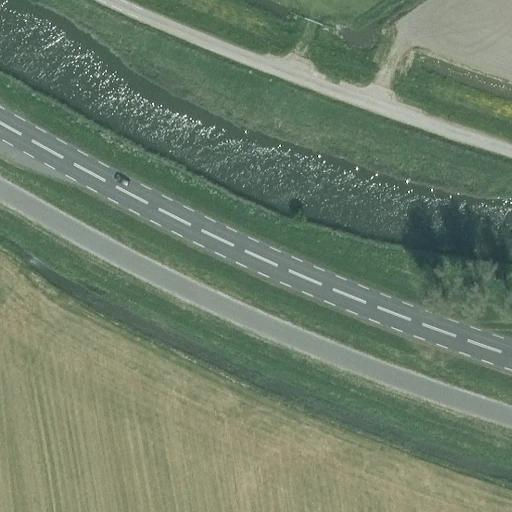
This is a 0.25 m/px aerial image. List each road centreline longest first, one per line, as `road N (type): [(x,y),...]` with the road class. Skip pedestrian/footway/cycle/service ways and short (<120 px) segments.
road 1 (primary): [(511,355),(199,230),(0,122)]
road 2 (unclassified): [(0,189),(225,308),(390,378),(511,417)]
road 3 (unclassified): [(511,150),(336,95),(107,0)]
